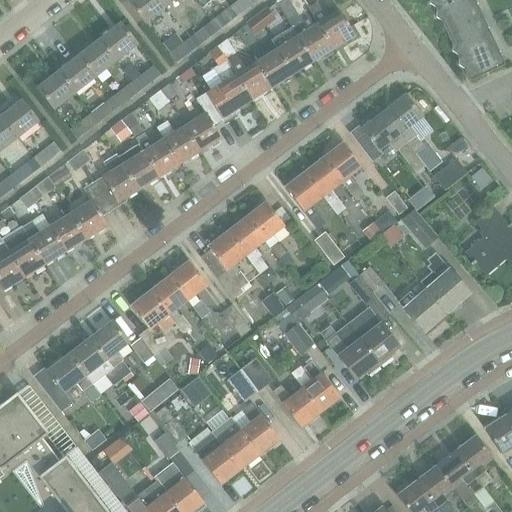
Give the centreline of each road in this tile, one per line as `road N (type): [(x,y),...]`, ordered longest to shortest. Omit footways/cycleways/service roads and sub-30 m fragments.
road 1 (residential): [(0,365),(410,46)]
road 2 (secondary): [(278,511),(511,340)]
road 3 (residential): [(511,173),(410,46)]
